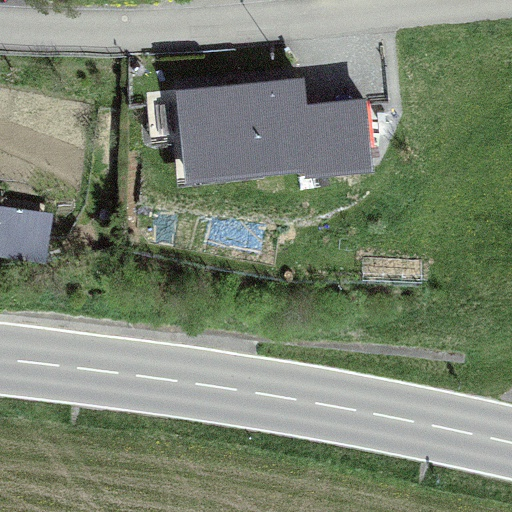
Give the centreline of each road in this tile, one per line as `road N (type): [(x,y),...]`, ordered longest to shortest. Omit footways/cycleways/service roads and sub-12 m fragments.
road 1 (primary): [(0,360),(280,400),(511,448)]
road 2 (residential): [(0,29),(156,33),(452,0)]
